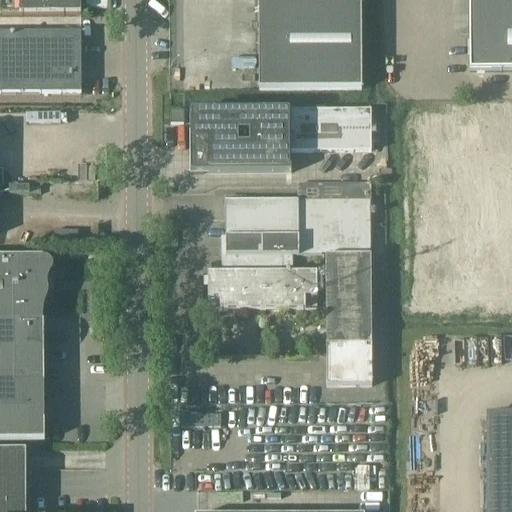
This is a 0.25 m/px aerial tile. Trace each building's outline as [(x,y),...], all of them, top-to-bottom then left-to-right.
[(80,0),(0,0),(0,15),(81,15),(80,0)] [(360,0),(258,0),(259,91),(361,91),(360,0)] [(511,0),(469,0),(470,73),(511,72),(511,0)] [(0,94),(82,94),(81,33),(0,34),(0,94)] [(476,108),(411,108),(411,311),(511,310),(511,166),(476,166),(476,108)] [(183,125),(183,113),(183,112),(171,113),(171,125),(183,125)] [(190,113),(190,173),(291,173),(291,153),(371,152),(371,112),(190,113)] [(373,356),(371,186),(298,186),(298,202),(226,202),(226,257),(232,257),(232,274),(263,274),(294,274),(294,256),(326,256),(327,356),(373,356)] [(51,277),(53,273),(54,271),(54,270),(54,269),(54,267),(54,266),(54,265),(53,263),(52,262),(52,261),(51,260),(50,259),(49,259),(48,258),(46,258),(45,257),(44,257),(0,257),(0,441),(46,441),(45,311),(49,299),(49,297),(49,295),(49,293),(49,291),(49,289),(49,283),(49,282),(49,281),(50,279),(50,278),(51,277)] [(263,312),(263,274),(232,274),(208,274),(208,300),(220,300),(220,311),(263,312)] [(294,274),(263,274),(263,312),(305,312),(306,300),(317,300),(317,274),(294,274)] [(373,356),(327,356),(328,387),(374,387),(373,356)] [(511,511),(511,415),(487,415),(487,511),(511,511)] [(26,511),(27,471),(27,451),(0,451),(0,511),(26,511)]
